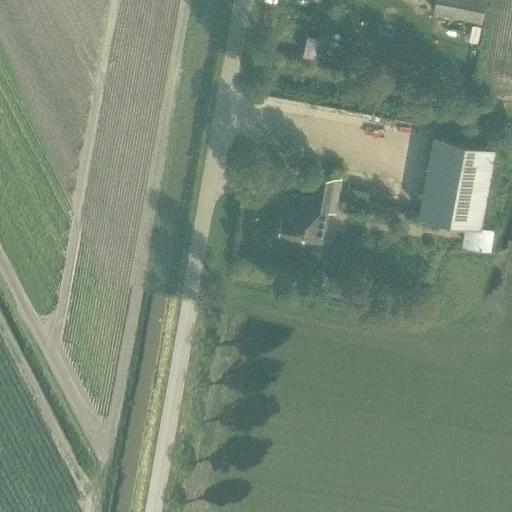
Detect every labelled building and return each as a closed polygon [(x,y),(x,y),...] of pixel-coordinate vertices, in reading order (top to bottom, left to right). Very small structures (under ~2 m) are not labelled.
[(485,0),(436,0),(434,13),(482,21),(485,0)] [(443,22),(442,36),(490,38),(490,24),(443,22)] [(308,33),(304,52),(315,55),(319,35),(308,33)] [(421,210),(481,219),(495,140),(435,130),(421,210)] [(284,213),(280,233),(323,240),(329,209),(336,210),(342,177),(318,173),(314,197),(291,193),(287,214),(284,213)] [(494,227),(482,225),(479,244),(491,246),(494,227)]
